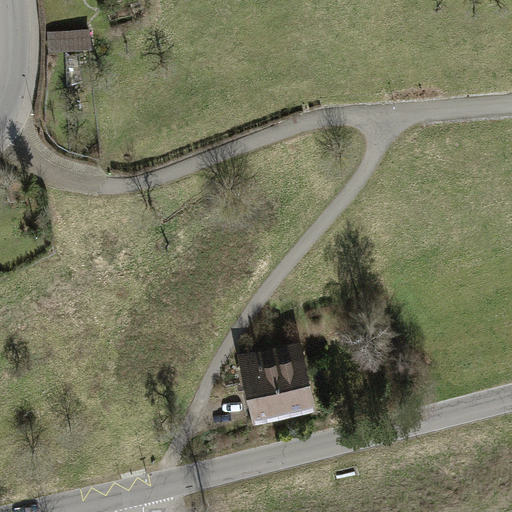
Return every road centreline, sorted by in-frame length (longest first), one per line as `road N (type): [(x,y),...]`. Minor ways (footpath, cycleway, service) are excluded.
road 1 (track): [(386,112),(368,166),(233,337),(158,487)]
road 2 (track): [(386,112),(314,120),(109,186),(46,172),(0,122)]
road 3 (tertiary): [(140,491),(511,400)]
road 4 (track): [(511,103),(386,112)]
road 5 (tertiary): [(13,0),(15,63),(0,118)]
